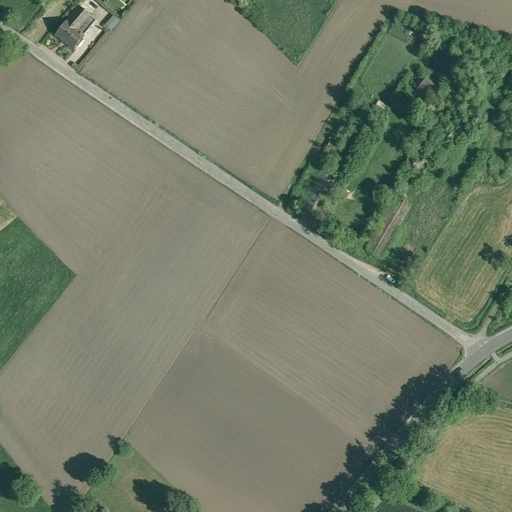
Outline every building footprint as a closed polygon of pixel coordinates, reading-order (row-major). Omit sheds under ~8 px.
[(90,15),(80,6),(68,21),(84,35),(97,20),(90,15)] [(110,31),(118,22),(111,16),(103,25),(110,31)] [(68,21),(67,20),(56,33),(64,40),(64,39),(74,47),(84,35),(68,21)] [(427,78),(417,90),(425,96),(435,84),(427,78)] [(371,108),(381,115),(387,108),(377,101),(371,108)] [(337,156),(328,171),(324,169),(302,207),(320,217),(337,188),(370,131),(357,123),(343,145),(337,156)] [(343,145),(332,139),(326,149),(337,156),(343,145)] [(396,200),(366,249),(380,257),(409,208),(404,205),(405,202),(401,200),(400,202),(396,200)]
